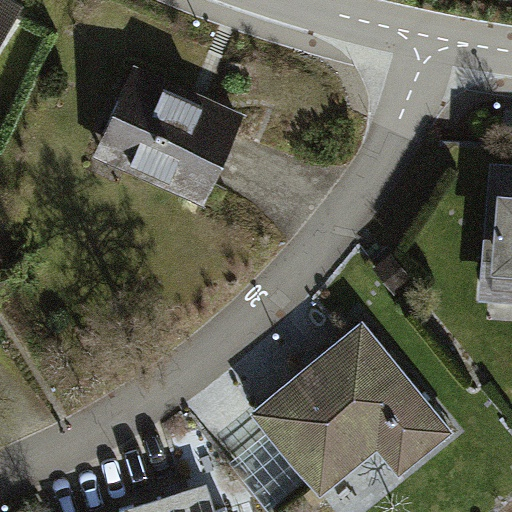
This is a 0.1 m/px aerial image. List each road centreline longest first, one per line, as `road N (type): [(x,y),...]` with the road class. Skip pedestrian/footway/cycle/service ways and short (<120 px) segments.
road 1 (residential): [(0,476),(220,348),(302,272),(373,177),(431,76),(440,44)]
road 2 (residential): [(273,0),(440,44)]
